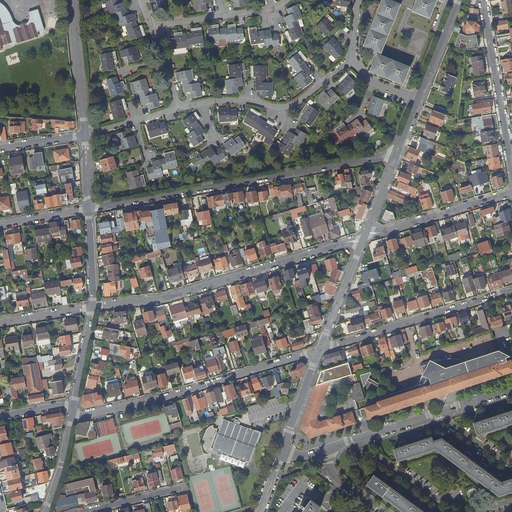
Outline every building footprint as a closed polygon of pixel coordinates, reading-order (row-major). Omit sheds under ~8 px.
[(137,26),(136,22),(133,15),(127,17),(126,15),(127,14),(126,11),(124,4),(117,5),(117,4),(118,3),(116,0),(114,0),(107,3),(111,16),(116,14),(121,27),(126,25),(132,41),(146,36),(142,26),(137,28),(136,26),(137,26)] [(162,0),(151,0),(152,0),(153,2),(150,3),(154,13),(165,9),(162,0)] [(195,0),(196,11),(206,10),(206,6),(205,6),(205,4),(211,3),(210,0),(195,0)] [(333,0),(336,0),(335,6),(349,8),(350,0),(333,0)] [(364,47),(379,53),(398,6),(397,6),(382,0),(380,8),(375,21),(364,47)] [(417,0),(413,12),(428,18),(432,8),(435,0),(436,0),(442,2),(442,0),(417,0)] [(0,50),(2,50),(1,47),(2,44),(5,43),(8,44),(11,39),(13,38),(14,41),(16,42),(23,40),(25,41),(31,39),(31,38),(37,36),(36,34),(44,31),(38,11),(28,14),(29,16),(29,18),(29,21),(27,24),(25,26),(23,26),(21,26),(19,26),(17,25),(16,24),(12,17),(8,11),(4,7),(0,3),(0,50)] [(303,37),(296,21),(302,19),(296,6),(287,10),(288,14),(289,14),(290,16),(285,18),(287,25),(289,29),(290,28),(291,30),(285,33),(289,43),(303,37)] [(328,26),(333,21),(328,16),(317,27),(326,37),(334,30),(331,26),(330,27),(328,26)] [(466,37),(474,36),(474,31),(478,32),(478,25),(474,22),(466,21),(466,26),(465,31),(465,36),(466,37)] [(496,23),(498,30),(508,28),(506,21),(496,23)] [(229,29),(225,30),(221,30),(221,31),(219,31),(218,25),(208,27),(210,42),(227,40),(227,41),(244,39),(243,31),(242,29),(238,30),(238,31),(236,31),(235,25),(228,26),(229,29)] [(202,28),(191,29),(192,35),(190,35),(186,35),(182,36),(182,32),(175,33),(176,39),(174,40),(173,39),(169,40),(170,50),(188,47),(187,45),(204,43),(202,28)] [(258,34),(257,28),(249,29),(252,44),(265,43),(266,48),(280,46),(278,35),(274,36),(274,37),(272,37),(271,31),(264,32),(260,32),(260,34),(258,34)] [(497,46),(503,45),(503,44),(510,43),(509,37),(506,37),(504,30),(498,31),(499,39),(501,38),(502,42),(496,43),(497,46)] [(475,36),(474,36),(466,37),(465,36),(458,34),(454,46),(458,48),(461,43),(464,44),(465,44),(467,51),(478,49),(475,36)] [(23,40),(16,42),(17,45),(37,39),(37,36),(31,38),(31,39),(25,41),(23,40)] [(338,49),(340,47),(332,39),(323,48),(335,60),(343,53),(340,50),(339,50),(338,49)] [(121,52),(123,59),(129,57),(130,59),(129,59),(130,63),(140,61),(136,47),(121,52)] [(112,64),(118,63),(116,52),(101,55),(105,72),(114,70),(113,66),(112,64)] [(302,64),(306,60),(300,52),(288,62),(298,75),(294,78),(303,89),(311,83),(308,80),(307,80),(306,78),(311,75),(306,69),(304,65),(303,66),(302,64)] [(377,56),(371,72),(402,84),(408,69),(377,56)] [(484,56),(468,59),(470,68),(471,68),(472,77),(484,75),(483,69),(484,69),(484,63),(486,63),(484,56)] [(511,71),(511,58),(499,61),(500,65),(504,64),(505,72),(511,71)] [(242,86),(241,78),(241,74),(239,74),(239,72),(245,71),(244,64),(229,66),(230,80),(226,80),(225,80),(227,94),(238,93),(237,88),(236,89),(236,87),(242,86)] [(265,83),(265,67),(250,67),(250,77),(257,77),(257,79),(256,79),(256,83),(256,91),(262,91),(262,93),(261,93),(261,97),(272,97),(272,83),(265,83)] [(193,84),(191,70),(176,73),(177,81),(183,80),(183,82),(182,82),(183,86),(184,93),(191,92),(191,94),(190,94),(191,98),(201,97),(199,83),(193,84)] [(344,97),(351,90),(356,85),(345,74),(338,82),(342,86),(340,88),(340,87),(337,90),(344,97)] [(438,84),(436,90),(448,95),(455,78),(445,74),(441,85),(438,84)] [(118,82),(117,77),(108,80),(112,97),(127,92),(124,82),(118,84),(117,82),(118,82)] [(149,90),(146,80),(131,84),(134,94),(140,92),(141,94),(140,95),(141,99),(143,106),(149,104),(150,106),(149,106),(150,110),(160,108),(156,94),(154,95),(152,89),(149,90)] [(472,84),(474,97),(486,95),(484,83),(472,84)] [(351,90),(344,97),(348,100),(354,94),(351,90)] [(338,98),(331,91),(327,94),(328,95),(327,96),(322,92),(315,99),(326,110),(338,98)] [(371,97),(367,108),(370,109),(370,111),(369,111),(367,115),(377,119),(383,102),(371,97)] [(122,112),(128,110),(125,99),(110,104),(115,120),(124,118),(123,114),(122,112)] [(482,117),(491,116),(489,104),(480,105),(482,117)] [(306,105),(300,113),(305,117),(304,119),(303,118),(301,122),(309,127),(318,113),(306,105)] [(257,120),(260,115),(251,109),(243,122),(258,131),(257,133),(271,141),(276,133),(273,131),(272,132),(271,130),(273,125),(267,121),(266,124),(263,122),(259,120),(259,121),(257,120)] [(229,112),(229,110),(218,110),(219,123),(237,121),(236,111),(231,111),(231,112),(229,112)] [(444,115),(433,111),(428,122),(439,126),(444,115)] [(203,133),(199,127),(197,124),(196,124),(195,122),(200,119),(195,113),(183,122),(187,128),(185,130),(188,135),(186,136),(194,147),(203,142),(200,138),(199,136),(203,133)] [(474,119),(472,119),(473,125),(476,125),(478,133),(484,132),(484,131),(493,130),(491,116),(482,117),(474,119)] [(37,127),(41,128),(41,123),(49,123),(49,121),(51,122),(51,120),(41,120),(33,119),(32,129),(37,130),(37,127)] [(351,125),(356,133),(359,138),(371,130),(365,121),(361,124),(362,124),(360,126),(356,121),(351,125)] [(9,124),(10,134),(24,132),(23,122),(9,124)] [(167,132),(164,123),(160,124),(160,125),(158,126),(157,123),(147,126),(150,138),(167,133),(167,132)] [(356,133),(351,125),(347,127),(347,128),(346,129),(342,124),(333,131),(342,143),(356,133)] [(437,129),(427,125),(423,136),(433,140),(437,129)] [(305,135),(296,130),(294,134),(295,134),(294,136),(288,133),(285,139),(283,143),(282,145),(277,142),(273,149),(287,156),(294,145),(298,147),(305,135)] [(483,133),(480,133),(482,143),(494,141),(492,131),(486,132),(483,133)] [(128,136),(127,132),(118,134),(122,151),(137,147),(134,136),(128,138),(127,136),(128,136)] [(245,146),(239,137),(235,140),(236,141),(234,142),(233,140),(223,146),(230,156),(245,146)] [(416,150),(434,157),(437,148),(420,141),(416,150)] [(488,157),(498,155),(496,144),(486,146),(488,157)] [(432,162),(434,157),(416,150),(410,148),(406,159),(415,162),(418,155),(423,157),(422,158),(432,162)] [(68,149),(56,151),(58,162),(70,159),(68,149)] [(225,158),(219,149),(216,152),(214,154),(211,149),(205,153),(202,155),(202,156),(200,157),(197,152),(188,158),(197,171),(211,161),(214,166),(225,158)] [(163,160),(159,161),(152,163),(153,169),(151,169),(151,168),(147,169),(149,179),(163,176),(162,170),(178,166),(174,152),(164,154),(165,160),(163,161),(163,160)] [(44,166),(42,153),(34,155),(35,158),(29,159),(31,170),(37,169),(37,167),(44,166)] [(22,157),(9,160),(12,175),(25,172),(22,157)] [(104,173),(117,169),(113,157),(101,161),(104,173)] [(498,158),(488,160),(490,170),(500,168),(498,158)] [(418,168),(409,164),(407,172),(415,175),(418,168)] [(137,175),(137,171),(134,172),(134,169),(129,170),(130,173),(127,173),(131,190),(146,187),(143,176),(137,178),(136,176),(137,175)] [(368,178),(371,177),(370,171),(359,173),(361,184),(369,183),(368,178)] [(398,183),(407,186),(411,177),(400,173),(397,182),(398,183)] [(489,182),(488,180),(487,176),(486,174),(486,173),(478,175),(478,174),(475,175),(475,176),(469,178),(471,186),(471,187),(479,185),(479,187),(482,187),(481,184),(489,182)] [(345,187),(345,184),(343,184),(342,175),(338,176),(338,178),(335,179),(336,185),(340,184),(340,188),(345,187)] [(493,188),(503,185),(500,176),(494,178),(494,176),(491,177),(492,177),(490,178),(489,175),(487,176),(488,180),(491,180),(493,188)] [(313,180),(305,182),(307,190),(314,188),(313,180)] [(414,189),(417,190),(425,182),(422,180),(414,189)] [(37,194),(48,192),(46,183),(36,185),(37,194)] [(67,194),(68,201),(72,200),(74,198),(71,183),(65,184),(67,194)] [(415,195),(417,190),(414,189),(407,186),(398,183),(396,188),(411,194),(410,196),(414,198),(415,195)] [(295,193),(302,192),(301,185),(294,186),(295,193)] [(290,186),(286,186),(285,186),(281,187),(276,188),(278,199),(292,196),(290,186)] [(421,205),(431,202),(430,198),(425,199),(425,198),(422,199),(419,189),(417,190),(420,201),(421,205)] [(359,202),(367,205),(371,193),(363,190),(360,200),(355,198),(352,205),(357,207),(359,202)] [(235,203),(234,203),(235,207),(238,206),(237,204),(236,204),(236,203),(244,201),(243,201),(245,200),(244,197),(243,197),(242,192),(233,194),(235,203)] [(249,204),(258,202),(256,192),(247,194),(249,204)] [(267,200),(266,192),(257,194),(259,202),(267,200)] [(61,202),(68,201),(67,194),(60,195),(53,196),(53,197),(55,206),(62,205),(61,202)] [(232,194),(226,195),(223,196),(225,207),(228,206),(227,201),(231,201),(231,200),(233,199),(232,194)] [(402,200),(396,198),(388,195),(386,198),(400,203),(402,200)] [(9,196),(0,197),(0,210),(11,209),(9,196)] [(27,196),(20,198),(18,198),(19,207),(29,206),(28,196),(27,196)] [(209,208),(224,206),(223,196),(208,199),(209,208)] [(48,207),(55,206),(53,197),(46,198),(48,207)] [(332,214),(338,212),(334,198),(328,199),(332,214)] [(34,201),(35,209),(44,208),(42,199),(34,201)] [(361,221),(367,205),(359,202),(357,207),(359,208),(355,219),(361,221)] [(179,214),(179,213),(177,204),(163,207),(163,209),(165,217),(173,215),(173,216),(175,216),(174,215),(179,214)] [(305,206),(290,210),(291,212),(293,219),(299,217),(297,213),(307,210),(305,206)] [(483,211),(484,216),(495,212),(494,207),(483,211)] [(163,209),(150,211),(158,251),(160,250),(170,247),(165,217),(163,209)] [(119,231),(126,230),(123,215),(122,210),(115,211),(118,227),(110,229),(109,223),(99,225),(101,235),(114,232),(119,232),(119,231)] [(290,210),(269,217),(270,220),(282,217),(282,216),(291,212),(290,210)] [(396,212),(393,213),(385,210),(382,219),(385,223),(395,220),(394,216),(397,214),(396,212)] [(154,252),(158,251),(150,211),(141,213),(140,212),(136,213),(138,222),(144,221),(145,223),(149,245),(152,244),(154,252)] [(179,214),(180,221),(182,221),(182,222),(185,221),(186,224),(193,223),(192,215),(190,215),(189,211),(179,213),(179,214)] [(198,221),(210,219),(209,211),(197,214),(198,221)] [(510,221),(511,221),(508,211),(499,213),(500,217),(497,218),(499,225),(510,221)] [(329,233),(323,212),(308,217),(314,235),(315,237),(329,233)] [(329,226),(332,225),(331,218),(332,218),(331,212),(324,214),(328,227),(329,226)] [(138,224),(138,222),(136,213),(123,215),(126,230),(126,232),(139,229),(138,224)] [(314,235),(308,217),(300,220),(305,237),(314,235)] [(79,220),(72,221),(73,230),(81,229),(79,220)] [(67,235),(66,230),(65,221),(49,224),(50,229),(51,238),(53,237),(53,233),(60,232),(61,236),(67,235)] [(511,232),(511,226),(510,221),(499,225),(498,225),(502,236),(511,232)] [(443,239),(440,230),(438,222),(434,223),(435,226),(436,226),(437,228),(439,234),(441,239),(443,239)] [(458,237),(468,234),(465,223),(459,224),(454,226),(455,226),(458,237)] [(329,226),(329,231),(330,231),(333,239),(340,236),(338,228),(334,229),(333,225),(332,225),(329,226)] [(438,235),(435,226),(425,229),(428,238),(429,244),(435,242),(434,236),(438,235)] [(444,241),(458,237),(455,226),(445,229),(440,230),(443,239),(444,241)] [(284,240),(295,237),(292,227),(281,231),(284,240)] [(52,240),(51,238),(50,229),(35,231),(37,242),(52,240)] [(415,248),(429,244),(428,238),(425,231),(411,236),(415,248)] [(116,243),(114,232),(101,235),(103,246),(111,244),(116,243)] [(22,242),(22,241),(21,234),(21,233),(6,236),(7,245),(22,242)] [(413,245),(410,236),(401,239),(404,248),(413,245)] [(389,251),(399,248),(396,238),(386,241),(389,251)] [(287,249),(285,243),(284,240),(283,241),(283,242),(284,242),(284,243),(277,245),(276,244),(270,245),(272,253),(276,252),(283,250),(284,251),(287,249)] [(483,252),(493,249),(490,241),(477,245),(479,253),(483,252)] [(118,250),(117,246),(111,247),(111,244),(103,246),(101,246),(102,251),(103,251),(104,253),(118,250)] [(266,246),(260,248),(261,248),(260,249),(262,257),(272,254),(269,246),(267,247),(266,246)] [(375,259),(386,256),(383,246),(375,249),(377,253),(373,254),(375,259)] [(74,252),(75,256),(83,255),(82,247),(77,248),(78,251),(74,252)] [(36,248),(25,250),(27,260),(38,258),(36,248)] [(255,249),(246,252),(247,255),(249,255),(250,261),(258,258),(255,249)] [(162,255),(160,250),(158,251),(154,252),(146,255),(147,259),(162,255)] [(448,256),(450,262),(455,261),(464,258),(462,251),(448,256)] [(109,266),(115,264),(112,254),(102,257),(105,268),(109,266)] [(235,255),(230,257),(233,267),(243,264),(240,256),(236,257),(235,255)] [(80,258),(71,259),(72,268),(82,266),(80,258)] [(229,267),(227,258),(216,261),(218,270),(229,267)] [(333,269),(336,269),(338,268),(335,258),(324,261),(327,271),(333,269)] [(214,269),(212,262),(198,267),(200,274),(203,272),(204,273),(208,272),(208,271),(210,270),(214,269)] [(115,282),(119,281),(118,263),(115,264),(109,266),(109,272),(109,283),(115,282)] [(318,275),(319,275),(316,264),(311,266),(314,276),(318,275)] [(453,264),(446,267),(448,276),(456,274),(453,264)] [(142,279),(152,276),(149,267),(139,270),(142,279)] [(200,274),(198,267),(187,270),(189,277),(189,279),(194,277),(194,276),(197,275),(200,274)] [(297,271),(299,276),(303,275),(305,280),(310,278),(307,268),(297,271)] [(361,276),(363,284),(357,285),(358,289),(370,286),(368,279),(374,277),(375,280),(379,279),(376,268),(362,272),(361,276)] [(283,275),(285,282),(291,280),(290,279),(295,277),(293,269),(284,272),(285,274),(283,275)] [(336,269),(333,269),(330,277),(337,280),(341,270),(336,269)] [(397,278),(398,284),(404,283),(403,276),(408,275),(407,269),(393,272),(394,278),(397,278)] [(433,286),(438,284),(434,270),(428,272),(433,286)] [(503,283),(511,280),(511,272),(511,270),(500,273),(503,283)] [(186,278),(185,278),(183,271),(169,276),(171,283),(186,278)] [(472,276),(477,290),(481,289),(482,292),(483,291),(482,288),(486,287),(483,277),(477,279),(475,273),(472,274),(472,276)] [(504,285),(503,283),(500,273),(493,276),(493,277),(488,279),(491,289),(504,285)] [(467,293),(477,290),(472,276),(466,278),(469,287),(465,288),(467,293)] [(273,291),(279,290),(282,288),(279,277),(269,280),(273,291)] [(82,278),(74,279),(76,290),(84,288),(82,278)] [(255,284),(259,298),(266,296),(264,291),(271,289),(268,280),(255,284)] [(104,283),(104,296),(104,297),(110,297),(110,294),(115,293),(115,292),(115,290),(120,290),(119,281),(115,282),(109,283),(104,283)] [(58,296),(62,295),(59,282),(45,285),(46,292),(47,297),(57,295),(58,296)] [(336,286),(334,286),(327,283),(324,282),(322,286),(325,286),(323,292),(324,292),(324,293),(318,295),(319,301),(332,297),(336,286)] [(252,283),(241,286),(245,296),(255,293),(252,283)] [(246,307),(246,306),(242,293),(241,293),(239,285),(232,288),(235,299),(238,299),(241,308),(246,307)] [(365,300),(365,302),(367,301),(373,300),(372,297),(375,296),(372,286),(369,287),(372,297),(368,298),(367,297),(367,294),(364,295),(363,291),(364,291),(363,289),(352,293),(354,298),(356,297),(358,297),(359,298),(360,302),(365,300)] [(219,302),(229,299),(226,291),(216,293),(217,295),(215,295),(217,302),(219,301),(219,302)] [(455,299),(453,291),(443,294),(446,302),(455,299)] [(48,302),(47,297),(46,292),(31,295),(33,304),(48,302)] [(434,304),(443,302),(441,293),(431,296),(434,304)] [(18,305),(18,307),(30,305),(28,294),(17,296),(17,300),(18,305)] [(214,307),(216,307),(215,304),(214,304),(212,296),(201,300),(203,310),(204,311),(201,311),(202,314),(202,315),(211,312),(210,312),(214,311),(213,308),(214,307)] [(417,299),(420,309),(430,306),(427,296),(417,299)] [(397,314),(406,311),(403,300),(394,303),(397,314)] [(410,311),(419,308),(417,300),(408,303),(410,311)] [(365,302),(357,305),(350,307),(346,308),(346,310),(347,314),(364,309),(364,307),(369,306),(367,301),(365,302)] [(202,314),(201,311),(199,303),(193,305),(194,306),(191,307),(185,308),(188,317),(188,319),(195,317),(195,316),(200,314),(202,314)] [(307,306),(311,319),(321,316),(318,308),(319,308),(317,303),(308,306),(307,306)] [(174,322),(188,317),(185,308),(185,307),(184,305),(170,309),(174,322)] [(381,311),(383,318),(392,316),(390,308),(381,311)] [(156,313),(159,323),(161,330),(164,338),(172,336),(171,331),(167,332),(165,326),(163,327),(161,321),(166,319),(163,310),(156,313)] [(490,331),(486,319),(484,313),(483,310),(478,312),(479,319),(480,318),(483,328),(474,331),(475,336),(490,331)] [(153,311),(143,314),(146,323),(156,320),(153,311)] [(126,312),(115,313),(115,317),(113,317),(113,320),(114,323),(119,323),(119,322),(127,321),(126,312)] [(362,317),(365,328),(366,327),(365,324),(366,323),(365,322),(368,321),(368,323),(370,322),(371,323),(382,320),(380,312),(369,315),(362,317)] [(463,322),(470,320),(468,313),(458,315),(462,327),(464,326),(463,322)] [(496,328),(503,326),(500,316),(490,319),(493,326),(495,326),(496,328)] [(311,320),(313,325),(322,322),(321,317),(311,320)] [(354,331),(365,328),(362,317),(360,318),(351,321),(354,331)] [(456,317),(446,321),(449,329),(454,328),(452,324),(457,322),(456,317)] [(70,320),(66,321),(68,331),(78,329),(76,319),(70,321),(70,320)] [(144,320),(139,321),(140,322),(135,324),(139,336),(148,334),(144,320)] [(431,327),(433,334),(436,333),(446,330),(444,322),(433,325),(434,326),(431,327)] [(249,335),(246,325),(237,328),(234,329),(237,339),(249,335)] [(429,325),(420,329),(423,338),(432,335),(429,325)] [(38,341),(50,339),(48,326),(36,328),(38,341)] [(119,330),(106,328),(103,339),(117,341),(119,330)] [(223,332),(225,337),(236,334),(234,329),(223,332)] [(25,347),(35,345),(33,335),(23,337),(25,347)] [(70,346),(72,345),(70,335),(61,337),(63,347),(70,346)] [(214,351),(216,357),(216,360),(220,370),(220,372),(226,370),(224,364),(223,365),(219,350),(221,350),(222,355),(226,354),(224,348),(217,350),(217,349),(218,349),(213,335),(209,336),(214,351)] [(390,338),(393,348),(404,344),(401,336),(401,335),(390,338)] [(387,357),(391,356),(391,354),(389,349),(386,340),(385,336),(378,338),(382,350),(385,349),(387,357)] [(7,350),(20,348),(18,337),(10,338),(5,338),(7,350)] [(283,339),(282,338),(280,339),(281,340),(277,341),(279,349),(288,346),(286,338),(285,339),(283,339)] [(292,345),(294,350),(304,346),(302,338),(297,339),(299,343),(292,345)] [(201,348),(198,340),(195,340),(190,342),(191,348),(196,346),(197,350),(201,348)] [(230,343),(233,353),(236,352),(237,356),(241,354),(237,341),(230,343)] [(264,341),(252,344),(256,357),(268,353),(264,341)] [(130,347),(121,345),(120,353),(125,355),(125,358),(132,359),(132,355),(131,355),(131,353),(130,353),(130,347)] [(361,348),(363,357),(374,354),(372,345),(361,348)] [(72,354),(70,346),(63,347),(60,348),(61,356),(72,354)] [(453,391),(511,371),(511,360),(511,359),(508,360),(506,357),(511,356),(498,350),(464,361),(443,368),(440,358),(421,364),(424,373),(426,381),(431,379),(433,384),(432,386),(426,388),(426,387),(378,403),(378,404),(365,409),(361,410),(364,420),(368,419),(430,399),(430,398),(438,395),(442,397),(444,393),(453,391)] [(348,360),(344,351),(327,356),(324,364),(325,366),(330,365),(330,362),(343,360),(343,362),(348,360)] [(23,366),(39,363),(38,358),(27,360),(27,358),(22,359),(23,366)] [(443,368),(464,361),(461,360),(457,359),(452,358),(448,358),(442,358),(440,358),(443,368)] [(49,362),(50,366),(55,365),(55,366),(56,370),(64,369),(62,359),(49,362)] [(210,373),(220,370),(216,360),(207,363),(210,373)] [(92,374),(101,376),(102,374),(104,374),(104,372),(102,372),(103,367),(106,368),(107,363),(100,362),(99,365),(94,364),(92,374)] [(343,377),(353,374),(352,373),(351,369),(349,362),(322,371),(317,386),(330,381),(331,381),(337,379),(343,377)] [(42,380),(39,363),(23,366),(30,404),(45,401),(42,380)] [(178,363),(166,367),(167,372),(168,376),(181,372),(178,363)] [(293,380),(301,378),(305,366),(302,363),(298,364),(296,370),(291,372),(293,380)] [(196,375),(197,380),(202,378),(203,380),(207,378),(206,377),(207,376),(206,372),(204,372),(203,371),(200,372),(199,368),(200,368),(198,364),(193,366),(193,367),(196,375)] [(186,378),(196,375),(193,367),(184,369),(186,378)] [(367,381),(369,378),(372,372),(360,375),(364,387),(367,381)] [(357,373),(353,374),(343,377),(353,384),(354,388),(353,388),(354,392),(352,393),(354,400),(356,399),(357,402),(365,399),(357,373)] [(378,401),(378,403),(426,387),(426,388),(432,386),(433,384),(431,379),(426,381),(424,373),(423,374),(422,375),(422,377),(421,379),(420,380),(420,382),(420,384),(420,385),(409,389),(395,393),(393,394),(392,394),(385,397),(383,397),(382,398),(380,400),(378,401)] [(147,390),(159,386),(156,377),(155,374),(143,378),(147,390)] [(159,386),(159,388),(168,385),(165,374),(156,377),(159,386)] [(102,384),(100,377),(92,375),(92,377),(90,376),(88,388),(96,389),(97,384),(102,384)] [(271,376),(263,378),(264,383),(266,388),(274,386),(271,376)] [(13,395),(14,401),(18,400),(16,390),(27,388),(25,377),(10,380),(11,387),(13,395)] [(255,392),(262,389),(258,378),(252,380),(255,392)] [(393,394),(395,393),(369,378),(367,381),(392,394),(393,394)] [(62,381),(53,382),(55,395),(65,394),(62,381)] [(132,384),(131,382),(131,381),(128,381),(129,385),(124,386),(127,396),(132,395),(132,394),(140,391),(138,382),(132,384)] [(316,419),(330,381),(317,386),(301,428),(311,438),(331,431),(346,426),(356,423),(352,412),(342,415),(328,420),(320,423),(316,419)] [(244,396),(254,393),(251,383),(246,384),(246,385),(241,387),(244,396)] [(278,385),(279,390),(284,389),(283,394),(288,394),(289,384),(284,383),(281,384),(278,385)] [(108,386),(110,397),(122,394),(120,384),(108,386)] [(233,385),(228,386),(232,399),(237,397),(236,393),(235,391),(233,385)] [(228,400),(232,399),(228,386),(224,388),(226,394),(226,396),(228,400)] [(217,401),(218,403),(223,402),(219,389),(214,391),(214,392),(217,401)] [(210,404),(217,401),(214,392),(207,394),(210,404)] [(84,408),(95,406),(92,393),(82,395),(81,405),(84,408)] [(92,393),(95,406),(104,404),(102,396),(99,397),(98,393),(92,393)] [(258,404),(264,403),(263,401),(262,402),(259,393),(255,395),(258,404)] [(195,405),(206,402),(204,398),(198,400),(197,396),(193,397),(195,405)] [(183,400),(188,415),(192,413),(188,399),(183,400)] [(172,404),(163,408),(165,413),(169,426),(181,422),(175,402),(172,403),(172,404)] [(511,412),(511,411),(505,413),(505,411),(503,410),(501,410),(501,413),(499,413),(500,414),(499,415),(487,419),(486,417),(485,416),(483,416),(482,419),(481,419),(481,420),(480,421),(480,422),(474,424),(476,431),(478,435),(511,423),(511,412)] [(54,429),(62,428),(65,416),(62,413),(42,417),(43,422),(48,421),(48,422),(52,421),(54,429)] [(261,432),(240,425),(242,418),(238,417),(232,419),(232,420),(235,421),(235,423),(224,419),(219,432),(217,432),(218,429),(217,428),(215,428),(214,426),(210,428),(208,430),(207,431),(206,435),(205,435),(204,439),(203,442),(204,443),(204,444),(204,446),(204,448),(205,450),(206,451),(210,453),(212,453),(216,454),(217,451),(217,452),(218,450),(250,462),(261,432)] [(23,420),(25,430),(35,428),(33,419),(23,420)] [(80,424),(78,426),(76,434),(87,436),(87,434),(88,434),(89,433),(87,432),(89,422),(80,424)] [(9,440),(10,440),(9,438),(8,438),(7,435),(9,434),(8,433),(7,434),(5,426),(0,427),(0,441),(9,440)] [(89,435),(90,440),(97,438),(96,432),(92,433),(92,434),(89,435)] [(41,450),(51,447),(49,440),(53,439),(52,435),(36,439),(39,451),(41,450)] [(435,449),(499,496),(511,492),(511,479),(501,483),(502,482),(502,479),(501,477),(498,478),(498,477),(497,477),(497,479),(496,478),(495,479),(485,471),(486,469),(486,467),(486,466),(485,466),(482,467),(482,466),(480,467),(479,466),(479,467),(477,465),(469,459),(470,457),(470,456),(469,454),(466,455),(466,454),(465,455),(464,454),(463,455),(453,447),(454,446),(454,444),(454,442),(451,443),(450,442),(449,443),(448,442),(448,443),(442,439),(433,442),(432,437),(425,440),(425,438),(423,436),(421,436),(421,439),(420,439),(420,440),(419,441),(419,442),(407,445),(407,443),(405,442),(403,442),(403,445),(401,445),(402,446),(400,447),(401,448),(397,449),(394,450),(396,455),(398,461),(435,449)] [(11,443),(1,445),(4,456),(14,454),(11,443)] [(174,450),(176,449),(175,444),(164,447),(164,448),(165,452),(167,452),(168,455),(175,453),(174,450)] [(54,447),(51,447),(41,450),(41,452),(46,451),(48,456),(56,454),(54,447)] [(128,461),(128,460),(127,456),(109,461),(111,469),(115,468),(114,464),(117,463),(118,465),(124,463),(128,461)] [(5,468),(16,465),(14,457),(1,461),(3,469),(5,468)] [(41,458),(35,460),(38,470),(44,468),(41,458)] [(112,475),(111,469),(109,461),(100,463),(101,467),(106,466),(108,476),(112,475)] [(9,480),(21,477),(17,465),(16,465),(5,468),(9,480)] [(156,469),(147,472),(151,488),(160,485),(156,469)] [(181,469),(171,471),(174,481),(183,478),(181,469)] [(47,471),(38,473),(41,482),(50,480),(47,471)] [(413,505),(400,495),(402,494),(402,492),(401,490),(400,490),(398,491),(398,490),(397,491),(396,490),(395,491),(385,484),(386,482),(386,480),(385,478),(383,479),(382,478),(381,479),(380,479),(379,479),(374,476),(367,485),(403,511),(452,511),(451,511),(450,511),(449,511),(423,511),(419,509),(420,507),(421,505),(420,503),(417,504),(416,503),(415,504),(414,504),(413,505)] [(21,477),(9,480),(11,491),(23,488),(21,477)] [(97,491),(96,486),(94,479),(94,478),(68,484),(67,491),(90,485),(91,492),(97,491)] [(133,481),(135,491),(145,489),(144,484),(141,485),(140,481),(138,481),(138,480),(133,481)] [(114,495),(111,485),(102,487),(105,497),(114,495)] [(21,491),(12,494),(14,503),(24,501),(21,491)] [(91,492),(77,496),(78,499),(82,498),(86,497),(87,504),(97,501),(96,496),(98,495),(97,491),(91,492)] [(33,503),(40,501),(38,495),(32,496),(33,503)] [(180,507),(181,510),(190,507),(187,495),(179,497),(181,506),(180,507)] [(61,500),(62,506),(67,505),(79,502),(78,499),(77,496),(65,499),(61,500)] [(177,501),(168,503),(170,511),(179,508),(177,501)] [(317,511),(320,508),(311,501),(306,506),(304,504),(300,510),(302,511),(317,511)]
